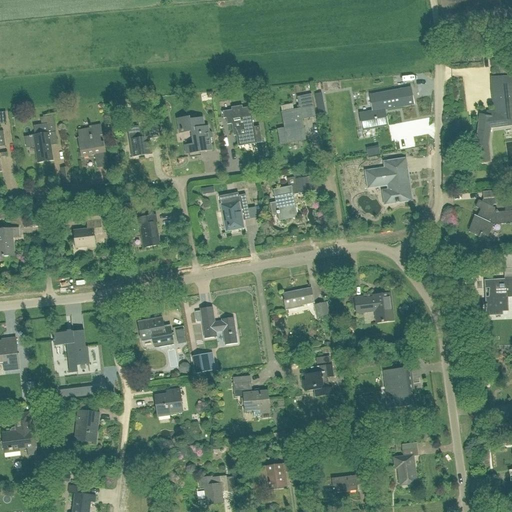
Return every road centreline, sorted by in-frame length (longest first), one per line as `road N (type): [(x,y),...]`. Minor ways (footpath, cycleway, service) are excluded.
road 1 (residential): [(464,493),(441,328),(395,254)]
road 2 (residential): [(115,511),(128,397),(97,296)]
road 3 (residential): [(395,254),(436,211),(439,70)]
road 4 (residential): [(197,277),(179,180),(226,173)]
